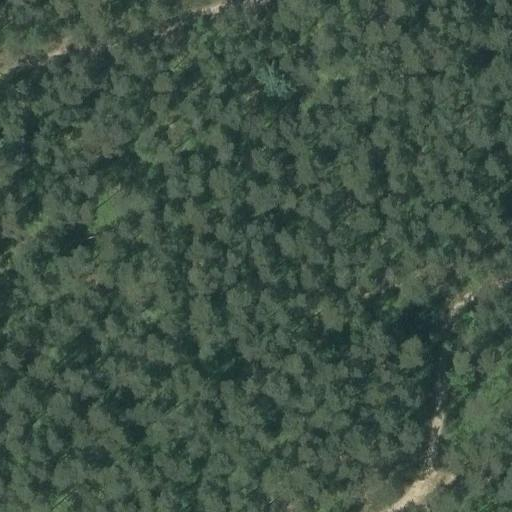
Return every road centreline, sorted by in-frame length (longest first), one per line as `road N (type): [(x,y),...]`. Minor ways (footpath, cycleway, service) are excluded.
road 1 (track): [(392,511),(432,466),(446,348),(511,287)]
road 2 (track): [(238,0),(0,79)]
